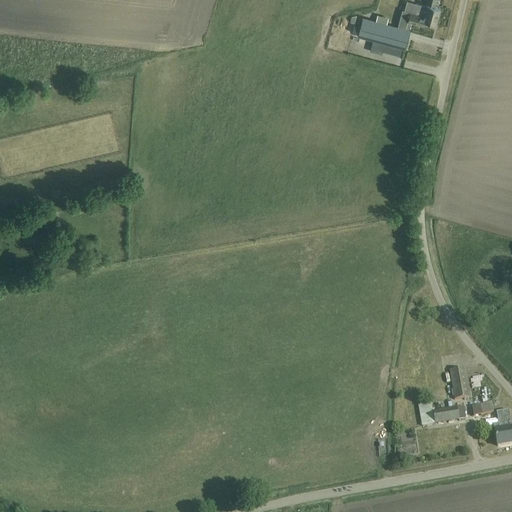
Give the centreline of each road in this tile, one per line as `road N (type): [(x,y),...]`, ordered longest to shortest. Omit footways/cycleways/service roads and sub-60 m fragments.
road 1 (unclassified): [(511,389),(454,321),(427,265),(423,232),(470,0)]
road 2 (unclassified): [(262,511),(511,461)]
